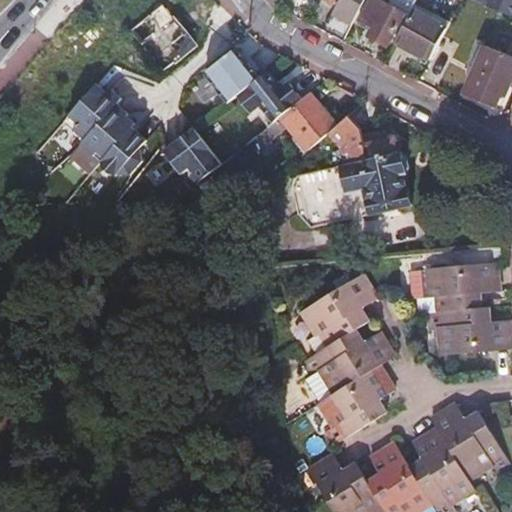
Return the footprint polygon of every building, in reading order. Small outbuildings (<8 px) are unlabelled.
[(335,15),(354,25),(367,0),(342,0),(338,7),(335,15)] [(389,47),(406,16),(405,15),(412,0),(372,0),(361,21),(375,29),(371,38),(389,47)] [(197,49),(165,8),(132,33),(164,75),(197,49)] [(395,43),(430,62),(447,30),(412,11),(395,43)] [(261,81),(237,51),(205,76),(229,105),(239,98),(261,81)] [(505,98),(510,87),(509,87),(511,79),(511,73),(481,61),(476,72),(475,72),(465,97),(494,110),(501,96),(505,98)] [(261,81),(239,98),(252,115),(261,109),(273,125),(303,101),(289,84),(282,89),(270,74),(261,81)] [(107,95),(97,87),(70,119),(79,127),(74,133),(86,143),(82,148),(95,159),(98,155),(106,161),(102,165),(105,172),(111,176),(118,179),(121,174),(125,177),(132,178),(144,163),(141,151),(148,143),(133,130),(136,126),(127,119),(129,117),(118,107),(122,101),(110,91),(107,95)] [(297,137),(311,152),(331,134),(337,128),(310,96),(303,101),(273,125),(259,137),(267,146),(289,128),(297,137)] [(337,128),(331,134),(340,148),(344,167),(353,165),(399,154),(397,142),(396,139),(395,139),(394,139),(387,140),(382,141),(376,135),(363,138),(361,130),(348,118),(337,128)] [(79,127),(70,119),(65,125),(74,133),(79,127)] [(176,146),(166,154),(183,177),(191,171),(195,176),(193,178),(199,186),(205,182),(206,180),(220,170),(223,167),(196,131),(185,139),(176,146)] [(382,141),(387,140),(385,133),(376,135),(382,141)] [(297,137),(294,140),(307,155),(311,152),(297,137)] [(344,167),(339,168),(345,196),(363,193),(368,217),(411,207),(409,194),(408,194),(404,176),(406,176),(410,170),(407,159),(402,156),(401,154),(399,154),(353,165),(344,167)] [(98,155),(95,159),(102,165),(106,161),(98,155)] [(419,300),(420,315),(428,315),(468,311),(475,310),(482,309),(481,294),(499,293),(497,264),(427,270),(426,272),(428,288),(435,288),(436,298),(418,300),(419,300)] [(416,300),(419,300),(418,300),(436,298),(435,288),(428,288),(426,272),(422,272),(422,269),(417,269),(417,272),(411,273),(412,295),(413,298),(416,300)] [(307,342),(316,357),(342,341),(355,332),(368,324),(360,311),(377,302),(361,277),(300,315),(308,329),(315,325),(321,334),(307,342)] [(492,324),(490,309),(482,309),(475,310),(468,311),(428,315),(429,330),(446,328),(447,338),(439,339),(441,357),(511,350),(509,322),(492,324)] [(324,382),(332,397),(378,369),(393,360),(379,336),(363,345),(355,332),(342,341),(316,357),(305,363),(301,365),(309,377),(325,368),(330,378),(324,382)] [(332,397),(317,407),(325,420),(332,415),(338,427),(323,436),(330,449),(372,424),(385,416),(377,403),(392,393),(378,369),(332,397)] [(437,430),(468,481),(483,472),(480,466),(488,460),(497,475),(510,468),(486,427),(477,413),(465,421),(455,405),(431,420),(437,430)] [(430,504),(435,511),(452,511),(445,499),(454,494),(458,500),(474,491),(468,481),(437,430),(412,446),(421,461),(408,469),(416,482),(430,504)] [(374,496),(383,511),(403,511),(411,507),(414,511),(417,511),(430,504),(416,482),(408,469),(394,446),(370,461),(379,476),(366,484),(374,496)] [(333,457),(309,472),(332,511),(383,511),(374,496),(366,484),(363,478),(355,466),(343,473),(333,457)]
